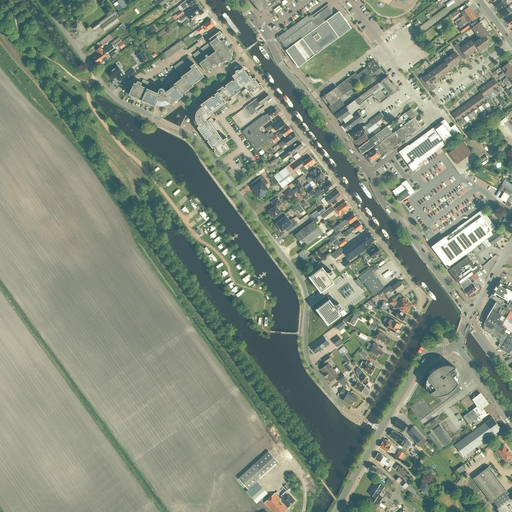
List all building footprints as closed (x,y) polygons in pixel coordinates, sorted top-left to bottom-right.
[(118,0),(113,4),(119,11),(122,9),(127,5),(123,0),(118,0)] [(197,2),(195,0),(185,0),(180,4),(184,9),(190,5),(191,6),(197,2)] [(250,0),(260,12),(260,13),(261,13),(262,13),(262,12),(262,11),(276,0),(250,0)] [(502,0),(495,6),(498,10),(507,3),(506,2),(507,0),(502,0)] [(198,5),(191,10),(190,9),(185,13),(190,19),(202,10),(198,5)] [(307,15),(278,37),(286,48),(300,37),(301,38),(334,14),(328,6),(313,17),(312,15),(309,17),(307,15)] [(460,18),(455,22),(456,24),(461,21),(473,12),(468,6),(464,10),(461,12),(463,15),(459,18),(460,18)] [(504,17),(511,11),(511,10),(509,7),(501,13),(504,17)] [(105,32),(119,21),(115,15),(116,14),(114,11),(98,22),(98,21),(91,26),(94,30),(100,26),(105,32)] [(203,23),(207,21),(206,20),(210,17),(206,11),(202,15),(201,14),(197,18),(201,23),(202,22),(203,23)] [(299,67),(351,28),(350,28),(348,24),(346,21),(344,19),(344,18),(339,11),(335,14),(334,15),(302,38),(287,49),(286,50),(285,50),(298,68),(299,67)] [(473,12),(461,21),(463,23),(467,20),(469,24),(472,21),(477,18),(473,12)] [(185,14),(178,18),(182,23),(188,18),(185,14)] [(214,25),(214,24),(213,22),(212,22),(212,21),(211,19),(197,30),(200,33),(206,29),(207,31),(214,25)] [(402,23),(401,23),(408,32),(413,28),(407,20),(405,21),(404,21),(403,22),(402,23)] [(84,32),(86,31),(80,22),(79,23),(78,22),(71,27),(79,38),(85,33),(84,32)] [(479,39),(485,35),(486,37),(489,35),(488,33),(480,22),(471,28),(479,39)] [(119,26),(124,33),(128,30),(123,23),(119,26)] [(408,32),(401,23),(401,24),(399,25),(398,26),(396,27),(403,36),(408,32)] [(459,30),(461,33),(470,27),(467,24),(459,30)] [(151,35),(157,30),(153,26),(148,30),(151,35)] [(403,36),(396,27),(394,29),(393,29),(393,30),(391,31),(398,40),(403,36)] [(232,55),(232,53),(230,53),(229,51),(230,50),(229,49),(227,46),(228,45),(226,45),(225,43),(226,42),(225,41),(223,38),(224,37),(222,37),(221,35),(222,34),(221,33),(220,31),(209,39),(211,42),(210,43),(213,47),(216,51),(208,56),(207,54),(205,55),(204,54),(201,49),(193,55),(206,72),(207,71),(208,71),(208,69),(210,68),(211,70),(212,69),(214,67),(212,65),(214,64),(216,66),(217,65),(219,65),(219,64),(220,63),(221,64),(223,63),(227,60),(228,62),(231,60),(231,56),(232,56),(232,55)] [(398,40),(391,31),(389,33),(389,32),(388,33),(386,35),(392,44),(398,40)] [(485,35),(479,39),(474,43),(477,48),(479,51),(491,43),(486,37),(485,35)] [(93,58),(96,61),(106,53),(107,53),(108,52),(108,53),(122,42),(119,37),(103,50),(101,47),(96,50),(99,53),(93,58)] [(348,45),(351,44),(351,46),(356,44),(354,38),(346,41),(348,45)] [(477,48),(471,40),(460,48),(461,49),(462,50),(463,52),(464,54),(465,56),(466,56),(477,48)] [(400,54),(400,55),(409,48),(405,43),(396,49),(398,51),(399,53),(399,52),(400,54)] [(404,60),(413,53),(409,48),(400,55),(401,55),(402,57),(402,58),(403,58),(404,60)] [(444,60),(445,61),(450,68),(462,59),(456,51),(444,60)] [(108,55),(107,53),(106,53),(96,61),(98,64),(102,61),(103,62),(109,58),(108,57),(107,56),(108,55)] [(416,58),(413,53),(404,60),(405,62),(406,63),(408,64),(407,64),(408,65),(416,58)] [(420,64),(416,58),(408,65),(409,67),(410,68),(412,70),(420,64)] [(355,73),(322,97),(328,106),(340,98),(346,93),(351,89),(380,68),(374,59),(367,64),(369,66),(357,75),(355,73)] [(450,68),(445,61),(434,69),(440,77),(451,69),(450,68)] [(196,83),(200,79),(204,77),(194,63),(193,64),(191,62),(190,63),(187,64),(185,66),(183,68),(180,70),(178,72),(181,76),(181,77),(182,78),(171,86),(171,88),(166,92),(164,89),(163,89),(163,88),(162,88),(161,88),(160,88),(160,89),(159,89),(159,90),(158,93),(154,91),(156,85),(143,79),(142,82),(138,81),(136,83),(134,82),(133,85),(129,95),(131,95),(133,96),(138,99),(146,102),(146,101),(152,103),(151,105),(155,106),(156,105),(158,106),(160,106),(163,106),(166,106),(168,105),(170,103),(171,105),(171,104),(175,102),(174,101),(178,97),(179,98),(183,96),(182,95),(185,92),(190,89),(193,86),(193,85),(196,83)] [(504,74),(511,68),(508,63),(500,68),(496,71),(497,73),(501,70),(503,73),(504,74)] [(122,72),(117,66),(108,73),(113,79),(116,76),(117,78),(119,81),(124,77),(121,73),(122,72)] [(511,74),(511,67),(511,68),(504,74),(503,73),(499,76),(500,77),(504,75),(507,78),(507,79),(511,74)] [(244,68),(243,68),(240,70),(237,70),(235,71),(235,72),(236,73),(234,74),(232,76),(233,77),(234,78),(235,80),(233,81),(232,81),(232,80),(228,83),(225,85),(226,86),(224,88),(223,87),(223,86),(222,86),(222,87),(220,88),(219,89),(217,90),(217,91),(218,92),(218,91),(226,102),(228,101),(231,104),(237,99),(234,95),(237,93),(241,90),(243,92),(244,94),(248,91),(248,92),(252,97),(263,88),(261,85),(259,86),(258,84),(256,81),(255,80),(254,81),(253,79),(250,76),(250,75),(249,76),(247,74),(244,71),(245,69),(244,68)] [(133,69),(127,74),(130,78),(136,73),(133,69)] [(428,85),(428,86),(440,77),(434,69),(422,78),(423,78),(424,80),(425,82),(427,83),(428,85)] [(511,83),(511,82),(511,74),(507,79),(507,78),(503,80),(503,81),(504,82),(508,79),(510,82),(511,83)] [(380,103),(398,90),(388,76),(335,114),(347,131),(368,116),(359,105),(373,95),(380,103)] [(499,87),(493,79),(488,82),(494,91),(495,90),(498,88),(501,92),(503,90),(500,86),(499,87)] [(488,82),(483,86),(490,94),(490,93),(493,91),(496,95),(498,94),(495,90),(494,91),(488,82)] [(483,86),(478,90),(481,93),(484,98),(485,97),(488,95),(491,99),(493,97),(490,93),(490,94),(483,86)] [(227,135),(216,120),(213,121),(213,120),(211,117),(209,115),(210,114),(213,112),(226,102),(218,91),(218,92),(214,94),(215,95),(213,97),(212,96),(209,98),(204,102),(200,105),(201,105),(202,106),(200,108),(199,107),(198,107),(197,108),(196,110),(195,111),(194,112),(194,113),(193,115),(193,116),(193,118),(193,119),(194,120),(194,122),(195,123),(195,124),(196,125),(197,124),(199,126),(197,127),(200,131),(203,136),(206,139),(207,138),(209,140),(207,141),(212,148),(214,147),(215,149),(214,150),(218,156),(229,148),(225,143),(229,140),(227,137),(226,137),(225,136),(226,136),(227,135)] [(253,108),(260,104),(261,105),(266,100),(270,97),(267,93),(264,95),(264,94),(257,99),(256,98),(245,107),(251,115),(256,112),(253,108)] [(487,101),(485,97),(484,98),(481,93),(476,96),(482,104),(483,104),(487,101)] [(486,108),(483,104),(482,104),(476,96),(471,100),(477,108),(478,107),(481,105),(484,109),(486,108)] [(344,104),(340,98),(328,106),(333,113),(344,105),(344,104)] [(481,111),(478,107),(477,108),(471,100),(466,103),(472,111),(473,111),(476,109),(479,112),(481,111)] [(476,115),(473,111),(472,111),(466,103),(461,107),(468,115),(469,114),(471,112),(474,116),(476,115)] [(471,118),(469,114),(468,115),(461,107),(457,110),(463,119),(464,118),(467,116),(470,120),(471,118)] [(267,113),(264,115),(256,120),(260,125),(261,126),(262,126),(262,125),(263,125),(264,125),(264,124),(266,122),(267,122),(268,121),(269,120),(270,120),(270,119),(272,118),(278,113),(275,108),(267,113)] [(467,122),(464,118),(463,119),(457,110),(452,114),(457,122),(460,127),(462,125),(461,125),(464,123),(465,123),(467,122)] [(376,123),(380,120),(384,117),(381,113),(369,121),(370,122),(366,125),(365,124),(364,125),(363,125),(362,126),(360,124),(348,134),(353,140),(376,123)] [(280,117),(265,128),(268,132),(273,127),(276,131),(285,124),(280,117)] [(414,118),(411,120),(404,125),(410,133),(411,134),(421,127),(414,118)] [(444,119),(401,151),(412,168),(460,133),(455,124),(450,128),(444,119)] [(260,125),(256,120),(242,131),(255,149),(271,138),(271,137),(272,137),(270,134),(268,132),(265,134),(264,133),(262,134),(257,127),(260,125)] [(380,120),(376,123),(353,140),(353,141),(357,146),(368,138),(366,135),(369,133),(378,127),(377,126),(382,122),(380,120)] [(410,133),(404,125),(396,131),(402,139),(410,133)] [(292,131),(291,131),(292,130),(291,128),(290,128),(288,126),(281,131),(282,132),(277,135),(279,138),(284,135),(285,137),(289,134),(289,133),(292,131)] [(367,150),(367,151),(392,133),(387,126),(368,140),(358,148),(362,154),(367,150)] [(402,139),(396,131),(386,138),(392,146),(402,139)] [(279,144),(281,147),(286,144),(288,146),(298,138),(294,133),(279,144)] [(274,143),(279,139),(276,135),(271,138),(274,143)] [(499,149),(493,140),(492,140),(489,136),(484,139),(494,152),(499,149)] [(392,146),(386,138),(383,140),(389,148),(392,146)] [(483,154),(472,139),(466,143),(477,158),(483,154)] [(389,148),(383,140),(380,142),(386,150),(389,148)] [(296,144),(296,143),(280,156),(283,160),(291,153),(293,154),(300,149),(299,148),(303,146),(302,145),(302,144),(301,143),(300,142),(296,144)] [(386,150),(380,142),(374,147),(375,148),(380,155),(386,150)] [(448,153),(456,164),(472,153),(464,142),(448,153)] [(371,161),(380,155),(375,148),(367,154),(371,161)] [(314,161),(313,159),(312,159),(310,156),(302,162),(301,160),(292,167),(295,171),(300,168),(302,171),(314,162),(314,161)] [(294,179),(285,167),(273,176),(274,176),(278,183),(282,188),(294,179)] [(312,180),(322,173),(321,172),(322,172),(320,169),(320,170),(319,169),(317,171),(315,169),(310,172),(311,175),(309,176),(312,180)] [(324,181),(323,179),(325,177),(324,176),(325,176),(323,174),(322,173),(312,180),(315,184),(317,183),(319,185),(324,181)] [(267,183),(262,176),(257,180),(259,183),(253,188),(257,193),(256,194),(259,199),(264,195),(263,194),(268,190),(264,185),(267,183)] [(278,183),(274,176),(270,179),(275,185),(278,183)] [(397,199),(400,203),(412,193),(414,192),(409,185),(406,180),(401,183),(391,191),(395,196),(395,197),(397,199)] [(304,187),(299,181),(294,185),(298,189),(294,192),(295,194),(299,191),(304,187)] [(331,182),(330,182),(330,181),(315,192),(318,196),(320,194),(324,192),(324,193),(329,189),(328,188),(332,185),(332,184),(332,183),(331,182)] [(511,192),(511,191),(506,188),(506,189),(501,186),(499,189),(504,192),(510,195),(511,192)] [(312,187),(306,192),(309,196),(315,191),(312,187)] [(329,204),(337,198),(336,198),(341,195),(337,190),(333,193),(325,198),(324,197),(321,200),(324,205),(328,202),(329,204)] [(291,196),(292,195),(288,191),(283,194),(287,199),(289,197),(291,196)] [(303,199),(298,192),(295,194),(300,201),(303,199)] [(320,194),(318,196),(315,192),(312,194),(315,198),(316,198),(318,201),(323,198),(320,194)] [(501,197),(506,201),(509,195),(504,192),(501,197)] [(297,199),(294,195),(292,196),(290,198),(289,198),(293,203),(297,200),(297,199)] [(272,216),(274,218),(281,213),(277,207),(282,204),(277,198),(271,202),(274,206),(268,211),(270,213),(269,214),(271,217),(272,216)] [(342,215),(344,213),(345,214),(347,212),(346,211),(347,211),(346,210),(350,207),(345,201),(335,209),(332,206),(320,215),(323,218),(335,210),(339,215),(341,214),(342,215)] [(323,206),(311,215),(314,218),(325,210),(323,206)] [(470,251),(492,234),(490,231),(495,227),(482,210),(477,213),(476,214),(473,216),(472,217),(445,237),(441,239),(442,239),(436,244),(438,246),(434,249),(435,251),(445,264),(447,267),(470,251)] [(305,221),(310,218),(306,212),(301,215),(305,221)] [(353,222),(357,219),(353,214),(340,223),(337,225),(340,229),(349,223),(349,224),(350,223),(351,224),(353,222)] [(278,228),(281,231),(285,228),(287,231),(297,224),(293,218),(289,221),(286,216),(276,224),(279,227),(278,228)] [(507,230),(511,233),(511,232),(511,224),(511,223),(508,222),(510,219),(506,216),(502,222),(503,222),(500,226),(504,228),(505,229),(505,230),(506,230),(507,230)] [(295,235),(304,247),(323,233),(314,221),(295,235)] [(343,233),(345,236),(354,230),(355,232),(356,231),(357,232),(359,230),(363,227),(359,222),(352,227),(349,229),(349,228),(343,233)] [(498,230),(484,241),(488,247),(491,245),(497,241),(498,241),(499,240),(499,239),(503,237),(502,236),(500,233),(498,230)] [(371,242),(375,240),(369,232),(368,233),(366,232),(342,249),(340,247),(331,254),(335,259),(344,252),(350,260),(370,246),(369,245),(372,243),(371,242)] [(341,247),(346,242),(344,239),(340,242),(337,239),(332,242),(335,247),(338,244),(341,247)] [(376,255),(381,251),(377,246),(372,249),(367,252),(361,257),(360,258),(364,263),(368,261),(372,258),(373,259),(376,256),(376,255)] [(303,249),(298,253),(303,260),(309,257),(303,249)] [(470,251),(447,267),(459,283),(480,268),(479,265),(480,265),(470,251)] [(345,267),(351,263),(348,259),(342,264),(345,267)] [(374,272),(379,268),(377,263),(371,267),(374,272)] [(322,267),(310,276),(321,291),(335,281),(329,274),(332,272),(329,267),(324,271),(322,267)] [(384,287),(369,268),(359,277),(363,283),(364,282),(373,295),(384,287)] [(474,280),(478,277),(475,273),(469,278),(473,283),(475,281),(474,280)] [(469,278),(461,284),(464,289),(463,289),(466,294),(468,296),(469,295),(477,289),(476,289),(477,289),(477,288),(478,286),(475,281),(473,283),(469,278)] [(392,283),(383,291),(385,293),(389,291),(394,288),(397,292),(404,287),(400,281),(394,285),(392,283)] [(507,305),(511,296),(511,289),(505,285),(504,286),(503,285),(498,282),(491,294),(496,297),(504,301),(504,303),(507,305)] [(389,303),(407,313),(411,304),(406,301),(407,299),(403,296),(402,299),(400,298),(398,302),(396,301),(397,300),(394,298),(393,299),(392,298),(389,303)] [(318,307),(316,309),(318,313),(319,312),(326,320),(325,321),(327,325),(330,323),(329,323),(340,315),(338,311),(342,308),(338,303),(337,304),(335,305),(334,303),(332,304),(331,303),(329,299),(318,307)] [(376,309),(381,311),(385,304),(381,302),(379,306),(378,305),(376,309)] [(496,302),(487,317),(511,332),(511,312),(509,311),(506,317),(500,314),(503,309),(505,309),(505,308),(496,302)] [(402,320),(406,314),(393,307),(391,311),(396,313),(394,316),(398,318),(399,318),(402,320)] [(354,325),(358,316),(354,314),(349,322),(354,325)] [(387,328),(395,332),(396,332),(398,329),(397,329),(398,328),(397,328),(399,324),(390,319),(390,320),(385,317),(383,321),(389,324),(387,328)] [(511,332),(487,317),(484,321),(485,325),(483,325),(484,330),(500,339),(498,341),(500,342),(498,347),(500,349),(507,353),(509,354),(511,351),(511,332)] [(343,321),(335,327),(339,332),(347,326),(343,321)] [(375,337),(374,338),(385,344),(387,342),(388,343),(389,343),(390,341),(390,340),(390,339),(385,336),(385,335),(378,331),(377,334),(376,333),(374,336),(375,337)] [(310,347),(315,353),(329,343),(324,336),(310,347)] [(338,336),(332,341),(336,346),(342,341),(338,336)] [(382,355),(383,353),(383,352),(378,349),(379,348),(376,347),(378,344),(374,342),(373,344),(372,344),(368,351),(378,357),(379,355),(381,356),(381,355),(382,355)] [(367,355),(362,350),(359,353),(364,358),(367,355)] [(325,364),(332,359),(329,355),(322,360),(325,364)] [(373,370),(375,366),(367,361),(365,363),(362,361),(360,365),(363,367),(363,369),(367,371),(367,372),(370,374),(371,374),(372,373),(373,372),(373,370)] [(352,370),(346,362),(343,364),(347,370),(349,372),(351,370),(352,370)] [(323,373),(325,375),(333,369),(328,363),(321,369),(324,373),(323,373)] [(457,383),(457,382),(458,382),(458,380),(459,379),(459,378),(459,377),(459,376),(459,375),(459,374),(459,373),(459,372),(458,371),(458,370),(457,370),(457,369),(456,368),(456,367),(455,367),(454,366),(452,365),(451,365),(449,365),(447,364),(445,365),(443,365),(441,365),(439,366),(437,367),(435,368),(434,369),(433,370),(432,370),(432,371),(430,373),(429,374),(428,376),(427,378),(426,380),(426,382),(425,383),(425,385),(426,387),(426,388),(427,389),(427,391),(428,392),(430,393),(431,394),(432,395),(434,395),(435,396),(437,396),(439,396),(440,395),(442,395),(444,394),(446,393),(448,392),(450,391),(452,390),(453,388),(455,386),(456,385),(456,384),(457,383)] [(364,373),(360,371),(361,370),(358,368),(355,371),(359,373),(358,374),(359,375),(358,376),(360,378),(359,379),(363,381),(362,382),(366,385),(368,381),(366,381),(368,378),(363,375),(364,373)] [(338,376),(333,369),(325,375),(327,378),(327,377),(330,381),(338,376)] [(343,374),(336,379),(339,382),(346,377),(343,374)] [(353,380),(351,384),(355,386),(355,388),(362,392),(365,387),(358,382),(358,383),(356,382),(356,381),(354,379),(353,380)] [(420,421),(435,410),(463,389),(457,382),(457,383),(456,384),(456,385),(455,386),(453,388),(452,390),(450,391),(448,392),(446,393),(444,394),(442,395),(440,395),(439,396),(437,396),(435,396),(434,395),(432,395),(431,394),(430,393),(410,408),(420,421)] [(357,397),(342,389),(340,394),(343,396),(342,397),(344,398),(343,400),(352,405),(354,401),(355,402),(358,398),(356,397),(357,397)] [(472,400),(477,406),(479,410),(482,408),(484,406),(487,404),(480,395),(477,396),(472,400)] [(478,421),(487,415),(482,408),(479,410),(477,406),(463,417),(468,424),(476,418),(478,421)] [(463,456),(500,429),(492,417),(454,445),(455,446),(448,450),(459,464),(465,459),(463,456)] [(403,431),(403,430),(407,432),(406,432),(417,443),(423,438),(413,426),(410,429),(406,426),(407,424),(397,419),(393,425),(403,431)] [(396,443),(401,446),(406,439),(401,436),(391,431),(388,436),(392,438),(392,439),(397,442),(396,443)] [(390,447),(391,444),(385,440),(384,442),(383,441),(380,447),(387,451),(390,447)] [(494,452),(497,457),(500,455),(504,461),(505,460),(506,462),(509,462),(511,460),(511,458),(510,457),(511,455),(504,445),(497,450),(494,452)] [(396,456),(403,460),(406,455),(404,454),(404,453),(399,450),(396,456)] [(268,451),(238,477),(248,489),(278,462),(268,451)] [(381,454),(378,453),(374,459),(386,466),(387,466),(389,463),(385,461),(387,458),(382,455),(381,454)] [(378,474),(381,470),(377,468),(378,468),(370,463),(367,468),(368,468),(367,469),(371,471),(371,472),(374,473),(375,473),(375,472),(378,474)] [(459,473),(466,469),(463,464),(456,469),(459,473)] [(487,467),(474,477),(493,502),(497,507),(509,498),(510,498),(509,496),(511,495),(509,492),(507,493),(487,467)] [(405,488),(408,485),(406,482),(405,482),(404,481),(403,481),(399,477),(396,480),(405,488)] [(378,495),(384,486),(376,481),(368,493),(373,497),(371,500),(378,504),(382,497),(378,495)] [(426,491),(429,489),(429,485),(426,482),(422,483),(420,485),(420,489),(423,492),(426,491)] [(409,484),(408,485),(405,488),(413,495),(416,498),(418,495),(415,493),(417,491),(409,484)] [(256,503),(268,493),(262,487),(251,497),(256,503)] [(272,495),(285,510),(288,507),(288,508),(295,501),(286,490),(283,493),(283,494),(281,496),(282,497),(280,498),(275,493),(272,495)] [(282,511),(285,510),(272,495),(264,502),(272,511),(282,511)] [(509,498),(497,507),(496,508),(499,511),(511,511),(511,497),(510,499),(509,498)]
